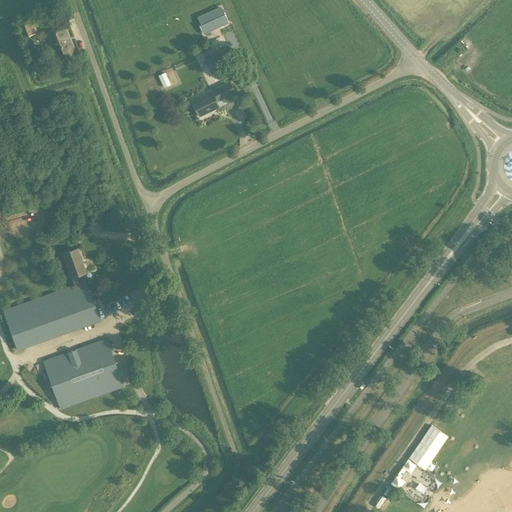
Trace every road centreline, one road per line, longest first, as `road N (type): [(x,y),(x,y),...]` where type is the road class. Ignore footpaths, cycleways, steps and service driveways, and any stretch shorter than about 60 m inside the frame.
road 1 (secondary): [(254,511),(503,188)]
road 2 (unclassified): [(146,206),(420,62)]
road 3 (track): [(0,31),(32,98),(86,94),(131,236)]
road 4 (track): [(165,511),(199,480),(207,457),(193,436),(149,408),(107,324)]
road 5 (track): [(160,415),(56,414),(22,385),(0,332)]
